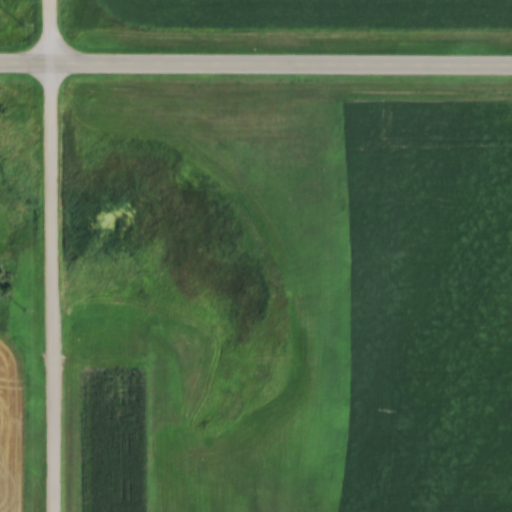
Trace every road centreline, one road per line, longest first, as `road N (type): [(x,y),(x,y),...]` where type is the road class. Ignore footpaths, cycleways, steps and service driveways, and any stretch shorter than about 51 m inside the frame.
road 1 (residential): [(511,62),(0,59)]
road 2 (residential): [(53,0),(55,511)]
